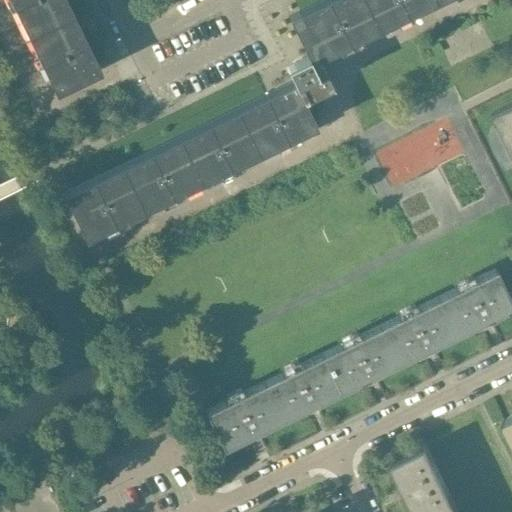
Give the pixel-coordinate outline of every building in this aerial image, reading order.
[(9,0),(12,5),(54,93),(100,70),(65,0),(9,0)] [(321,0),(299,11),(287,16),(307,56),(286,67),(292,80),(62,192),(85,238),(316,126),(302,97),(330,84),(318,59),(437,0),(321,0)] [(511,102),(492,112),(511,153),(511,102)] [(495,268),(457,287),(436,297),(454,335),(511,306),(511,304),(509,298),(507,293),(495,268)] [(436,297),(399,315),(378,325),(396,363),(454,335),(436,297)] [(378,325),(342,343),(320,354),(338,391),(396,363),(378,325)] [(320,354),(283,371),(262,382),(280,419),(338,391),(320,354)] [(262,382),(226,399),(204,410),(222,447),(280,419),(262,382)] [(163,403),(151,409),(162,432),(174,426),(163,403)] [(151,409),(141,413),(152,437),(162,432),(151,409)] [(141,413),(130,419),(141,443),(152,437),(141,413)] [(511,417),(502,422),(511,443),(511,417)] [(130,419),(119,424),(130,448),(141,443),(130,419)] [(119,424),(108,429),(120,453),(130,448),(119,424)] [(108,429),(97,435),(108,458),(120,453),(108,429)] [(97,435),(87,440),(98,464),(108,458),(97,435)] [(76,445),(87,467),(87,469),(98,464),(87,440),(76,445)] [(426,446),(390,464),(413,511),(436,511),(454,503),(426,446)] [(458,511),(454,503),(436,511),(458,511)]
